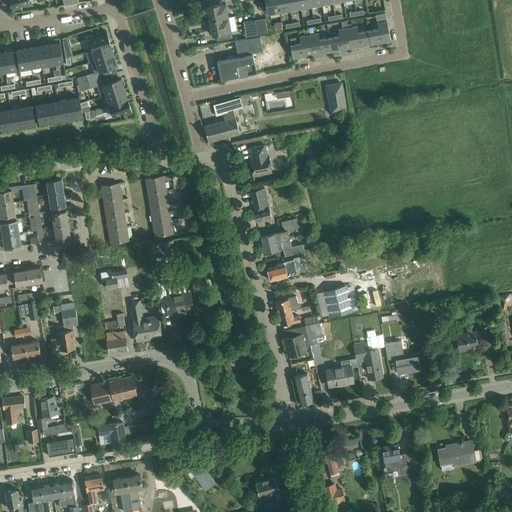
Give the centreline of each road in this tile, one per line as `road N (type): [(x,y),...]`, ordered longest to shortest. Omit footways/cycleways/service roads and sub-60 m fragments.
road 1 (residential): [(291,423),(227,163),(215,154),(201,157)]
road 2 (tertiary): [(0,386),(167,360),(190,382),(202,420)]
road 3 (tertiary): [(291,423),(511,386)]
road 4 (residential): [(401,52),(184,97)]
road 5 (residential): [(0,474),(185,434)]
road 6 (residential): [(117,7),(166,163)]
road 7 (residential): [(0,258),(83,238),(72,161)]
